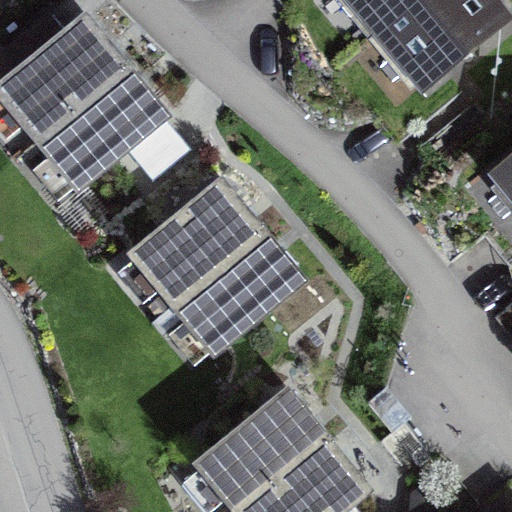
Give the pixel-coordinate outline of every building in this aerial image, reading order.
[(338,0),(373,43),(425,0),(338,0)] [(467,0),(425,0),(373,43),(418,98),(495,34),(467,0)] [(159,124),(81,28),(0,93),(0,100),(75,192),(159,124)] [(511,175),(495,189),(511,209),(511,175)] [(296,287),(218,192),(133,261),(210,356),(296,287)] [(342,511),(362,496),(285,400),(200,467),(235,511),(342,511)]
